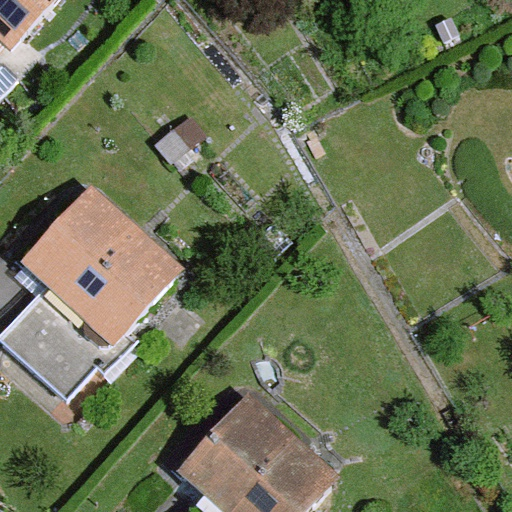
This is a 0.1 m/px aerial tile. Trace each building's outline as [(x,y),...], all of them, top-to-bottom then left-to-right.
[(0,0),(0,38),(17,53),(63,0),(0,0)] [(0,71),(17,53),(0,38),(0,71)] [(91,207),(30,273),(54,295),(117,352),(177,286),(91,207)] [(117,352),(54,295),(6,346),(69,404),(117,352)] [(244,417),(181,483),(214,511),(316,511),(332,495),(244,417)]
